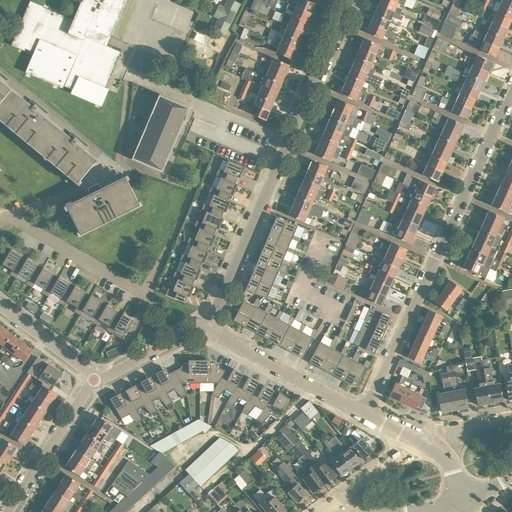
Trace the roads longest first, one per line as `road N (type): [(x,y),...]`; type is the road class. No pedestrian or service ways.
road 1 (residential): [(206,329),(348,0)]
road 2 (residential): [(363,415),(511,89)]
road 3 (residential): [(206,329),(363,415)]
road 4 (residential): [(0,221),(15,220),(151,301)]
road 5 (residential): [(7,511),(96,378)]
road 6 (residential): [(96,378),(206,329)]
road 7 (residential): [(96,378),(0,306)]
